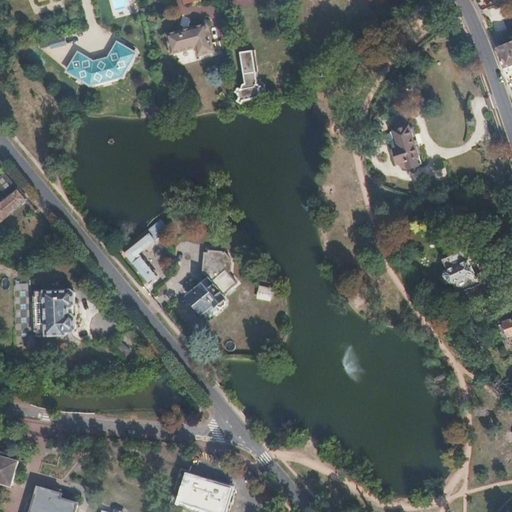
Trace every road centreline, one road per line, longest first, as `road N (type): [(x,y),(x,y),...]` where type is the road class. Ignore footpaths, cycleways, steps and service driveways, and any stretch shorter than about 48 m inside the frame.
road 1 (residential): [(236,428),(0,138)]
road 2 (residential): [(0,409),(126,426),(236,428)]
road 3 (residential): [(511,128),(463,0)]
